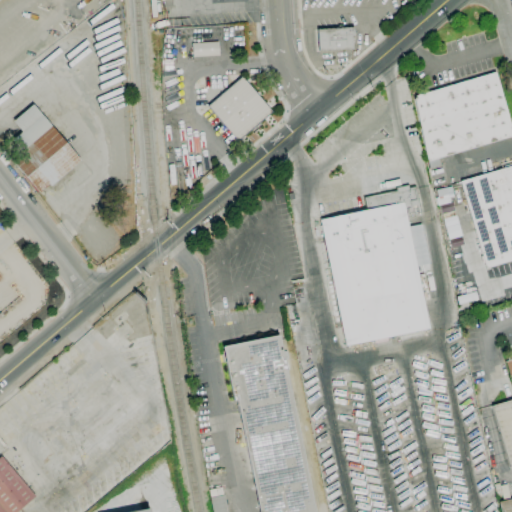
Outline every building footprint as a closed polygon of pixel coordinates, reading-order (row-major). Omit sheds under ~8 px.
[(318,51),(317,29),(354,27),(354,41),(352,41),(352,49),(318,51)] [(193,57),(192,43),(218,42),(219,55),(193,57)] [(414,99),(416,98),(415,96),(495,72),(511,130),(511,134),(510,135),(511,136),(427,161),(414,99)] [(237,142),(207,106),(242,76),(272,112),(237,142)] [(38,192),(13,162),(23,154),(20,151),(22,149),(13,139),(22,132),(13,121),(33,104),(80,161),(50,186),(48,184),(38,192)] [(511,260),(485,268),(460,181),(511,165),(511,260)] [(347,345),(320,220),(366,210),(364,198),(397,191),(396,187),(402,186),(407,185),(408,188),(414,187),(420,213),(405,216),(429,328),(380,338),(347,345)] [(259,511),(237,400),(232,401),(221,347),(278,335),(313,511),(259,511)] [(511,384),(505,361),(508,361),(506,356),(511,355),(510,353),(511,352),(511,470),(510,471),(491,406),(511,400),(511,384)] [(15,511),(0,511),(0,456),(1,456),(35,496),(15,511)] [(212,511),(210,498),(208,490),(221,487),(223,495),(224,495),(227,511),(212,511)] [(511,511),(499,511),(497,502),(511,498),(511,511)]
